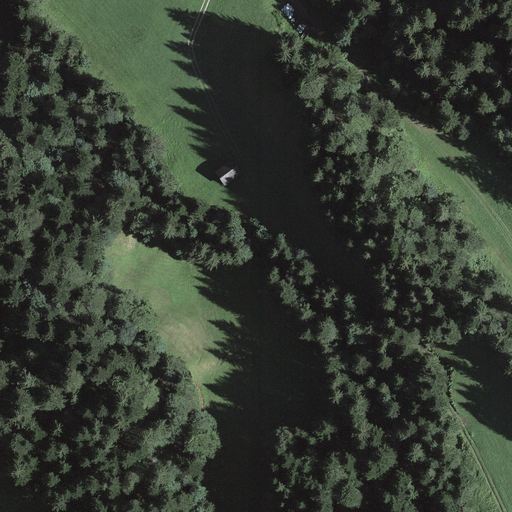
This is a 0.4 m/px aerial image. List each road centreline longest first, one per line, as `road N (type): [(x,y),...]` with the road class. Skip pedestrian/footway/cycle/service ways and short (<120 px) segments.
road 1 (track): [(504,511),(428,352),(368,291),(291,241),(259,201),(192,56),(190,39),(207,0)]
road 2 (track): [(304,0),(511,224)]
